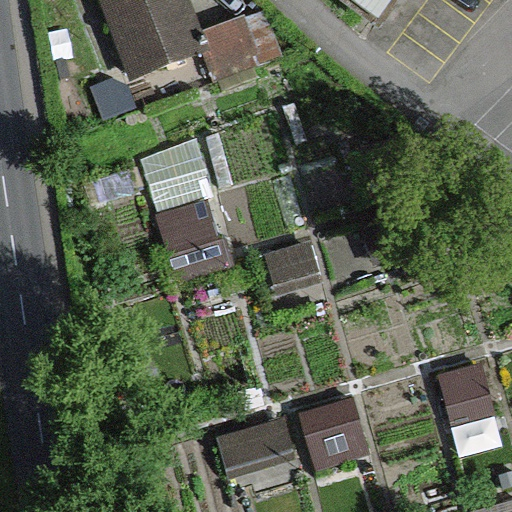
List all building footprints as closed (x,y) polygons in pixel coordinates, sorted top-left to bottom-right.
[(194,0),(98,0),(129,79),(202,51),(212,77),(274,53),(259,14),(207,34),(194,0)] [(338,0),(368,22),(385,0),(338,0)] [(411,134),(356,152),(372,203),(428,185),(411,134)] [(209,200),(158,215),(180,287),(236,270),(226,236),(220,238),(209,200)] [(420,210),(360,229),(374,271),(434,252),(420,210)] [(312,245),(266,259),(277,296),(323,282),(312,245)] [(482,367),(438,378),(451,429),(495,418),(482,367)] [(354,400),(299,416),(316,474),(371,457),(354,400)] [(284,422),(218,440),(229,481),(295,463),(284,422)]
